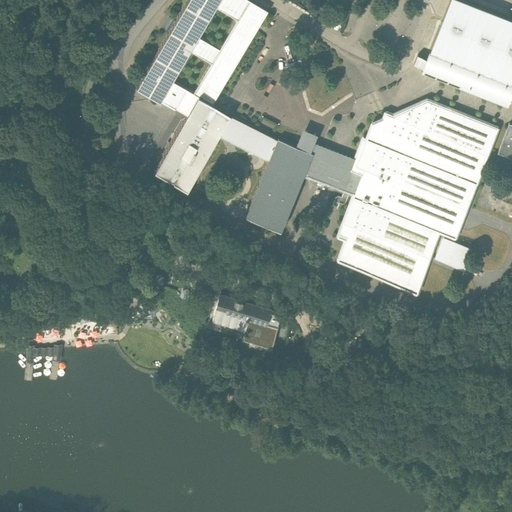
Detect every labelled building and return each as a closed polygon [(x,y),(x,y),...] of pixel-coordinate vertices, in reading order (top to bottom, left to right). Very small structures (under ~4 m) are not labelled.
[(384,108),(381,115),(371,120),(356,160),(309,141),(311,138),(302,134),(298,144),(277,135),(276,136),(228,112),(229,110),(211,99),(266,9),(251,0),(185,0),(137,79),(186,110),(155,162),(187,181),(218,129),(269,155),(246,210),(280,225),(303,169),(354,189),(341,221),(343,225),(348,227),(337,253),(416,284),(439,226),(455,233),(498,124),(426,96),(393,110),(392,111),(384,108)] [(511,18),(466,0),(426,0),(432,2),(434,13),(441,16),(426,57),(417,53),(414,61),(452,76),(454,80),(466,85),(472,84),(511,99),(511,18)] [(511,123),(509,122),(497,150),(511,155),(511,123)] [(511,187),(486,177),(476,202),(511,216),(511,187)] [(443,232),(435,252),(464,264),(472,243),(443,232)] [(281,311),(220,292),(211,322),(236,329),(235,332),(272,343),(281,311)] [(126,305),(81,305),(81,316),(125,316),(126,305)] [(52,317),(43,318),(44,329),(52,329),(52,317)] [(38,319),(29,319),(29,330),(38,330),(38,319)]
